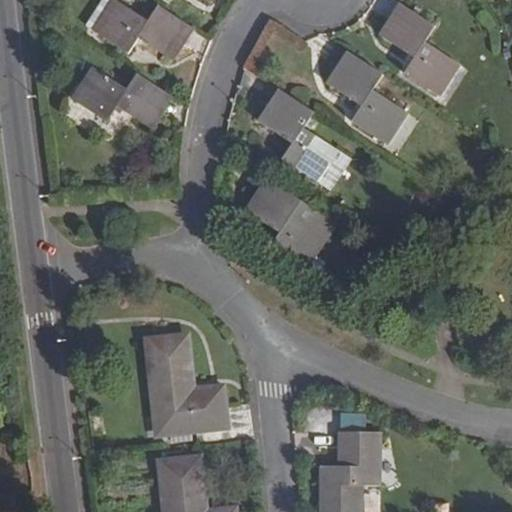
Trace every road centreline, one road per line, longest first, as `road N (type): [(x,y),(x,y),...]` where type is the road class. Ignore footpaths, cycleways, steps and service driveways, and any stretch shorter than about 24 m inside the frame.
road 1 (residential): [(272,0),(234,45),(215,89),(199,187),(202,255)]
road 2 (residential): [(34,268),(0,0)]
road 3 (residential): [(268,333),(411,402),(511,425)]
road 4 (residential): [(65,511),(34,268)]
road 5 (residential): [(268,333),(286,511)]
road 6 (residential): [(34,268),(202,255)]
